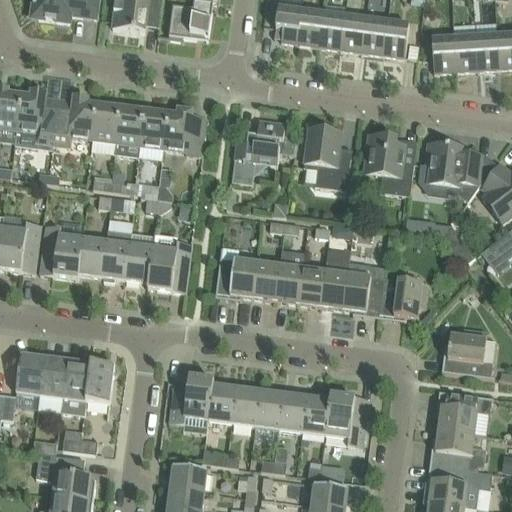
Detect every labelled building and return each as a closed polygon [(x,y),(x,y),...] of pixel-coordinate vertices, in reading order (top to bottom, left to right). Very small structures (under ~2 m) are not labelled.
[(34,0),(32,15),(32,22),(38,23),(70,27),(71,19),(96,22),(99,2),(99,1),(93,0),(34,0)] [(161,13),(163,0),(116,0),(112,32),(145,37),(149,7),(161,9),(160,12),(161,13)] [(194,0),(193,12),(172,10),(170,24),(168,44),(184,46),(185,42),(196,43),(197,38),(209,40),(213,7),(219,8),(219,0),(194,0)] [(344,20),(345,11),(324,8),(322,17),(318,51),(340,54),(344,20)] [(296,48),(301,14),(278,12),(274,43),(275,43),(276,40),(282,41),(281,46),(296,48)] [(318,51),(322,17),(301,14),(296,48),(318,51)] [(344,20),(340,54),(361,57),(366,23),(344,20)] [(366,23),(361,57),(383,59),(387,26),(366,23)] [(387,26),(383,59),(405,62),(408,43),(409,29),(387,26)] [(511,38),(498,39),(500,73),(511,72),(511,38)] [(476,41),(478,75),(500,73),(498,39),(476,41)] [(454,42),(456,76),(478,75),(476,41),(454,42)] [(456,76),(454,42),(432,43),(434,77),(456,76)] [(46,102),(46,97),(31,95),(31,100),(22,99),(17,135),(37,137),(40,138),(39,140),(38,150),(53,152),(55,142),(59,104),(46,102)] [(17,135),(22,99),(0,96),(0,145),(15,148),(17,135)] [(88,107),(89,102),(74,100),(73,106),(59,104),(55,142),(53,152),(69,153),(70,144),(70,141),(73,142),(93,144),(97,109),(88,107)] [(97,109),(93,144),(117,147),(121,112),(97,109)] [(121,112),(117,147),(115,159),(139,161),(140,150),(144,115),(121,112)] [(168,118),(164,153),(186,156),(186,159),(201,161),(206,123),(192,121),(193,116),(178,114),(177,119),(168,118)] [(144,115),(140,150),(164,153),(168,118),(144,115)] [(283,146),(286,129),(259,125),(257,142),(249,141),(250,136),(249,136),(247,149),(237,148),(232,187),(252,190),(253,180),(268,169),(277,171),(281,146),(283,146)] [(346,196),(348,181),(351,161),(339,160),(342,136),(309,132),(304,168),(317,169),(314,191),(346,196)] [(410,201),(412,188),(414,168),(403,166),(405,151),(395,149),(395,143),(370,140),(367,160),(365,178),(382,180),(380,197),(410,201)] [(293,160),(295,147),(287,146),(285,160),(293,160)] [(465,153),(450,150),(429,148),(426,168),(431,169),(428,188),(449,191),(448,198),(458,200),(468,207),(484,184),(496,167),(483,159),(482,160),(465,158),(465,153)] [(502,228),(511,220),(511,180),(511,181),(505,172),(500,169),(483,193),(489,198),(483,203),(502,228)] [(38,187),(49,188),(50,179),(40,178),(38,187)] [(50,179),(49,188),(59,189),(60,180),(50,179)] [(364,194),(378,195),(379,180),(365,180),(364,194)] [(111,196),(112,183),(95,181),(93,194),(111,196)] [(111,196),(120,197),(134,199),(136,187),(122,185),(122,184),(112,183),(111,196)] [(141,200),(141,203),(147,204),(157,205),(159,190),(136,187),(134,199),(141,200)] [(159,205),(172,207),(173,199),(167,191),(159,190),(157,205),(159,205)] [(98,212),(111,213),(112,202),(100,201),(98,212)] [(123,215),(124,204),(112,202),(111,213),(123,215)] [(145,215),(158,216),(159,205),(157,205),(147,204),(145,215)] [(172,210),(172,207),(159,205),(158,216),(162,217),(172,210)] [(287,222),(288,209),(274,207),(273,220),(287,222)] [(112,221),(134,224),(134,216),(112,214),(112,221)] [(132,237),(134,227),(110,222),(108,232),(132,237)] [(284,237),(285,228),(271,226),(270,235),(284,237)] [(0,273),(35,278),(37,259),(41,230),(27,228),(26,236),(2,233),(0,249),(0,273)] [(292,250),(293,238),(298,239),(300,230),(285,228),(284,237),(283,249),(292,250)] [(434,241),(443,242),(451,230),(436,229),(434,241)] [(475,261),(451,230),(443,242),(465,270),(475,261)] [(78,284),(79,279),(84,243),(60,240),(61,232),(46,231),(40,279),(78,284)] [(337,243),(350,245),(352,233),(339,231),(337,243)] [(330,234),(316,232),(315,241),(329,243),(330,234)] [(511,233),(510,235),(495,247),(481,258),(490,269),(503,258),(508,264),(511,261),(511,233)] [(102,282),(125,285),(130,249),(131,238),(108,236),(106,246),(102,282)] [(136,236),(134,245),(171,254),(173,245),(136,236)] [(79,279),(102,282),(106,246),(84,243),(79,279)] [(147,293),(186,298),(192,249),(177,247),(176,255),(153,252),(148,288),(147,293)] [(125,285),(148,288),(153,252),(130,249),(125,285)] [(292,271),(294,256),(282,255),(280,270),(275,305),(298,308),(302,273),(292,271)] [(217,298),(252,302),(257,267),(221,262),(215,302),(218,302),(218,301),(217,301),(217,298)] [(320,311),(343,314),(349,268),(349,267),(328,264),(328,266),(326,266),(325,275),(320,311)] [(275,305),(280,270),(257,267),(252,302),(275,305)] [(349,269),(343,314),(380,319),(384,283),(386,273),(349,268),(349,269)] [(298,308),(320,311),(325,275),(302,273),(298,308)] [(384,283),(380,319),(418,324),(419,311),(426,312),(429,289),(384,283)] [(442,376),(462,379),(491,383),(493,368),(484,367),(487,337),(464,334),(463,341),(451,339),(449,350),(445,350),(442,376)] [(16,397),(40,400),(45,362),(21,359),(16,397)] [(40,400),(63,403),(68,365),(45,362),(40,400)] [(84,420),(86,406),(91,368),(68,365),(63,403),(62,417),(84,420)] [(115,371),(109,370),(91,368),(86,406),(90,406),(110,409),(114,376),(115,371)] [(511,377),(501,376),(500,384),(511,385),(511,377)] [(170,428),(184,430),(185,422),(209,425),(214,389),(214,384),(176,379),(170,428)] [(214,389),(209,425),(232,428),(236,392),(214,389)] [(232,428),(256,431),(260,395),(236,392),(232,428)] [(256,431),(279,434),(283,398),(260,395),(256,431)] [(443,398),(439,434),(474,438),(477,416),(490,418),(492,403),(439,396),(439,399),(440,399),(441,398),(443,398)] [(283,398),(279,434),(302,437),(307,401),(283,398)] [(0,432),(12,434),(16,401),(4,399),(0,428),(0,432)] [(330,404),(325,440),(349,443),(348,451),(362,453),(368,404),(330,399),(330,404)] [(307,401),(302,437),(325,440),(330,404),(307,401)] [(474,438),(439,434),(434,471),(479,476),(479,472),(484,472),(486,454),(472,452),(474,438)] [(73,456),(75,444),(65,443),(63,455),(73,456)] [(39,458),(56,460),(58,448),(45,446),(34,444),(33,457),(39,458)] [(97,459),(98,447),(75,444),(73,456),(97,459)] [(212,458),(213,454),(205,453),(203,468),(214,470),(226,471),(228,460),(216,459),(212,458)] [(65,462),(56,460),(39,458),(36,482),(55,486),(53,501),(93,506),(96,485),(91,484),(91,480),(83,479),(85,464),(65,462)] [(511,478),(511,459),(504,458),(502,477),(511,478)] [(228,460),(226,471),(238,473),(240,462),(228,460)] [(261,476),(273,477),(275,466),(263,465),(261,476)] [(287,468),(275,466),(273,477),(285,479),(287,468)] [(207,475),(193,473),(173,470),(170,493),(204,497),(207,475)] [(309,471),(308,482),(320,484),(322,472),(309,471)] [(434,471),(429,507),(463,511),(476,511),(479,494),(490,495),(493,478),(479,476),(434,471)] [(245,502),(255,504),(258,482),(248,480),(245,502)] [(264,482),(262,496),(271,498),(273,484),(264,482)] [(311,511),(319,511),(345,511),(348,493),(314,489),(311,511)] [(202,511),(204,497),(170,493),(167,511),(202,511)] [(92,511),(93,506),(53,501),(51,511),(92,511)] [(254,511),(255,504),(245,502),(244,511),(254,511)]
